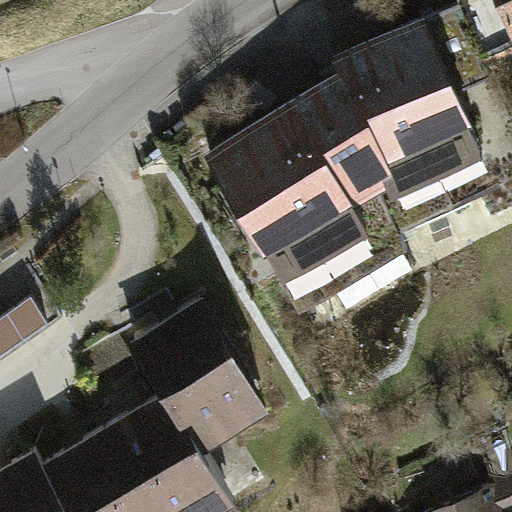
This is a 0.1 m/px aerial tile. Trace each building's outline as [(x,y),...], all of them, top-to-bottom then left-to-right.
[(511,0),(460,0),(461,1),(434,13),(467,88),(495,75),(494,70),(511,61),(511,0)] [(345,70),(211,150),(274,253),(409,177),(400,157),(482,122),(467,88),(434,13),(336,54),(345,70)] [(41,447),(0,472),(0,511),(223,511),(244,500),(212,447),(278,407),(210,294),(138,337),(170,389),(50,461),(41,447)] [(0,354),(52,319),(33,294),(0,316),(0,354)] [(511,511),(511,459),(492,469),(496,477),(425,511),(511,511)]
